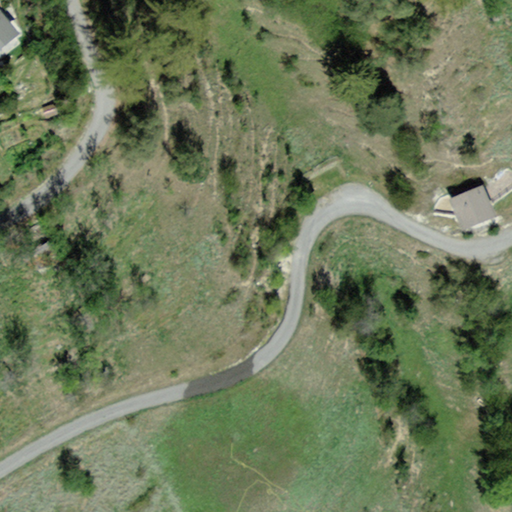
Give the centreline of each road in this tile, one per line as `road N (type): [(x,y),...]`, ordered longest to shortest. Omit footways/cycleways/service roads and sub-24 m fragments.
road 1 (residential): [(511,237),(483,248),(458,246),(361,203),(340,205),(309,232),(287,329),(253,366),(132,404),(0,469)]
road 2 (residential): [(0,223),(66,171),(101,117),(97,63),(72,0)]
